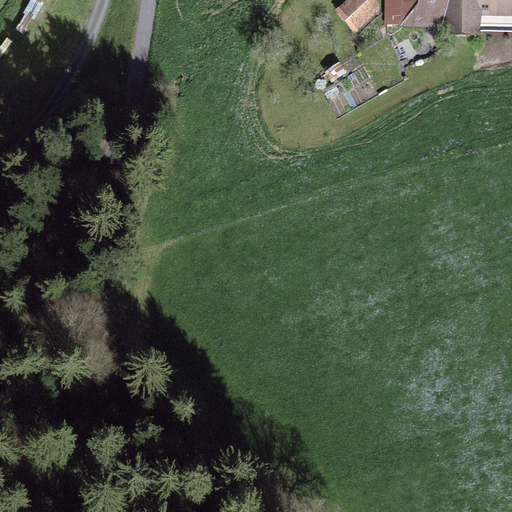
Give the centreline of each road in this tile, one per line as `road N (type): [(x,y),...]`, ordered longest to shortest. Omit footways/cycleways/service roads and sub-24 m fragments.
road 1 (unclassified): [(0,300),(110,145),(148,0)]
road 2 (unclassified): [(0,180),(67,89),(102,0)]
